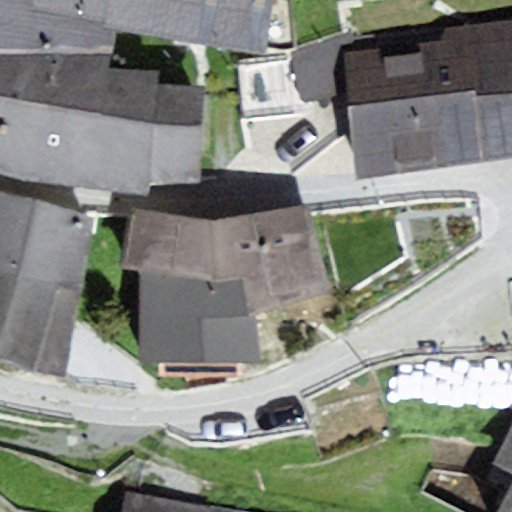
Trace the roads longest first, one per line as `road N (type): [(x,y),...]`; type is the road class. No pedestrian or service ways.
road 1 (residential): [(511,260),(269,390),(179,405),(0,378)]
road 2 (residential): [(511,177),(173,203),(0,178)]
